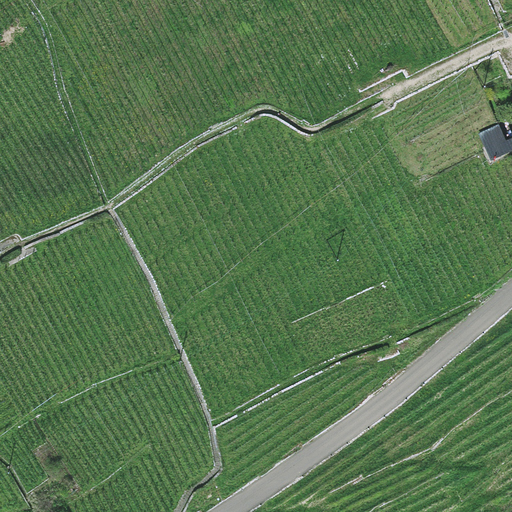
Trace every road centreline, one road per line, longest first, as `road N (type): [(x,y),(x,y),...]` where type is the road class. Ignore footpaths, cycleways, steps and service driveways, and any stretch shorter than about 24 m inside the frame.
road 1 (unclassified): [(226,511),(358,424),(511,302)]
road 2 (track): [(511,39),(394,92)]
